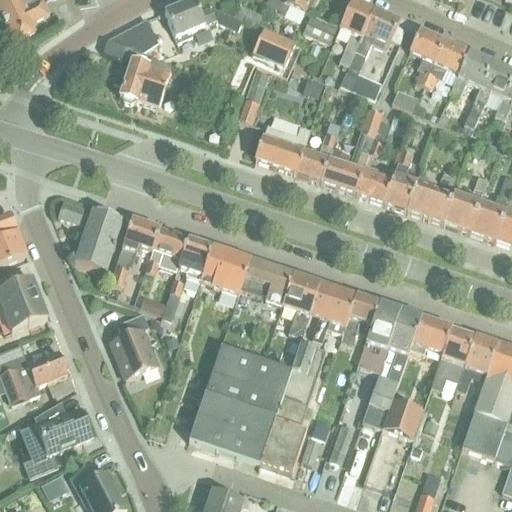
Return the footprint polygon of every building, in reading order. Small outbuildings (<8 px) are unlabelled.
[(0,0),(0,41),(8,38),(13,48),(34,38),(30,28),(48,20),(38,0),(17,0),(16,1),(16,0),(0,0)] [(303,18),(311,0),(269,0),(264,12),(284,22),(289,12),(303,18)] [(511,0),(505,0),(503,5),(511,9),(511,0)] [(354,58),(373,15),(351,5),(338,35),(350,40),(343,56),(344,56),(338,69),(348,73),(354,58)] [(194,6),(165,18),(177,47),(217,29),(210,13),(199,18),(194,6)] [(238,11),(233,23),(263,36),(267,38),(271,30),(254,22),(256,19),(238,11)] [(398,26),(373,15),(354,58),(365,62),(373,43),(388,50),(390,46),(396,33),(398,26)] [(307,20),(299,37),(327,49),(335,33),(307,20)] [(145,25),(107,46),(131,54),(142,58),(157,47),(145,25)] [(396,33),(390,46),(398,49),(404,36),(396,33)] [(422,92),(443,46),(418,35),(408,58),(421,64),(416,75),(420,77),(415,89),(422,92)] [(262,37),(252,61),(283,75),(293,51),(262,37)] [(131,54),(107,46),(103,58),(127,66),(131,54)] [(443,46),(422,92),(431,95),(435,84),(439,86),(444,75),(457,80),(468,57),(443,46)] [(312,49),(308,58),(315,61),(319,51),(312,49)] [(468,57),(457,80),(448,102),(458,106),(466,88),(479,94),(480,94),(491,67),(468,57)] [(117,73),(112,89),(121,92),(118,103),(121,104),(122,109),(128,111),(132,108),(135,109),(135,108),(157,115),(169,81),(172,73),(149,63),(146,73),(130,68),(127,77),(117,73)] [(479,94),(462,130),(472,135),(483,110),(496,116),(502,104),(511,81),(511,76),(491,67),(480,94),(479,94)] [(239,126),(250,130),(268,79),(255,75),(246,105),(239,126)] [(511,81),(502,104),(496,116),(494,122),(504,127),(511,108),(511,81)] [(411,118),(416,105),(396,97),(391,110),(411,118)] [(328,166),(320,188),(354,200),(364,171),(368,160),(379,127),(378,126),(381,119),(368,115),(360,139),(350,168),(348,173),(345,172),(349,160),(332,155),(328,166)] [(389,130),(379,127),(368,160),(377,163),(381,150),(382,150),(389,130)] [(294,179),(302,157),(305,146),(309,137),(299,133),(296,142),(266,132),(262,144),(254,165),(294,179)] [(317,162),(302,157),(294,179),(320,188),(328,166),(335,144),(325,141),(322,151),(321,151),(317,162)] [(393,181),(383,210),(405,217),(415,188),(403,184),(407,172),(406,171),(410,160),(401,157),(393,181)] [(393,181),(364,171),(354,200),(383,210),(393,181)] [(495,214),(478,209),(468,239),(494,248),(504,218),(511,195),(511,185),(506,183),(495,214)] [(482,197),(486,186),(477,183),(473,194),(482,197)] [(441,230),(451,203),(450,202),(452,195),(438,190),(435,197),(432,196),(434,190),(417,184),(415,188),(405,217),(441,230)] [(452,200),(451,203),(441,230),(468,239),(478,209),(479,207),(468,203),(468,205),(452,200)] [(103,278),(121,225),(91,215),(89,219),(82,217),(83,215),(62,208),(57,223),(78,230),(78,228),(86,231),(73,268),(103,278)] [(0,242),(16,236),(9,217),(0,220),(0,242)] [(511,220),(504,218),(494,248),(511,254),(511,220)] [(152,257),(159,234),(131,225),(110,290),(120,293),(128,272),(130,273),(138,252),(152,257)] [(159,234),(152,257),(145,277),(154,281),(158,269),(174,274),(178,273),(187,244),(159,234)] [(16,236),(0,242),(0,270),(26,261),(16,236)] [(212,252),(187,244),(178,273),(187,277),(185,283),(200,288),(212,252)] [(238,300),(240,295),(250,265),(212,252),(200,288),(238,300)] [(250,265),(240,295),(266,304),(265,306),(282,312),(293,280),(250,265)] [(320,289),(293,280),(282,312),(295,316),(287,339),(301,344),(309,321),(320,289)] [(0,316),(0,317),(9,339),(46,325),(30,284),(0,295),(0,316)] [(179,302),(183,288),(174,285),(169,298),(179,302)] [(320,289),(309,321),(319,325),(312,345),(322,349),(327,334),(343,340),(356,301),(320,289)] [(343,340),(341,346),(352,349),(357,337),(368,341),(372,330),(379,309),(356,301),(343,340)] [(144,302),(140,313),(162,320),(165,309),(144,302)] [(162,320),(161,323),(171,327),(175,312),(165,309),(162,320)] [(368,341),(356,373),(378,381),(387,355),(401,317),(379,309),(372,330),(368,341)] [(378,384),(362,428),(382,435),(391,408),(393,404),(397,390),(409,357),(412,349),(420,323),(401,317),(387,355),(396,358),(386,387),(378,384)] [(121,344),(110,348),(125,386),(157,373),(142,337),(147,334),(142,320),(116,331),(121,344)] [(451,333),(420,323),(412,349),(409,357),(422,362),(425,354),(442,359),(451,333)] [(152,324),(148,333),(155,335),(159,326),(152,324)] [(451,333),(442,359),(430,393),(440,396),(444,384),(458,389),(474,342),(471,341),(471,340),(463,338),(462,338),(451,334),(451,333)] [(474,342),(458,389),(456,395),(465,398),(470,384),(483,389),(498,349),(474,341),(474,342)] [(175,343),(165,345),(167,353),(177,351),(175,343)] [(300,349),(291,376),(259,470),(291,480),(305,437),(299,435),(326,358),(300,349)] [(511,354),(498,349),(483,389),(460,454),(493,466),(511,412),(511,354)] [(18,352),(0,358),(0,384),(11,412),(38,401),(35,392),(67,380),(65,375),(67,374),(63,363),(61,364),(59,359),(26,371),(18,352)] [(204,401),(188,448),(258,472),(259,470),(291,376),(220,353),(209,386),(204,401)] [(199,382),(194,398),(204,401),(209,386),(199,382)] [(397,390),(393,404),(401,407),(405,393),(397,390)] [(421,418),(391,408),(382,435),(411,445),(421,418)] [(45,459),(20,469),(27,485),(57,473),(51,458),(90,443),(80,416),(60,423),(56,412),(35,424),(38,432),(35,433),(45,459)] [(511,412),(493,466),(509,472),(500,499),(511,503),(511,412)] [(316,427),(310,443),(323,447),(329,431),(316,427)] [(426,427),(422,437),(434,441),(437,431),(426,427)] [(336,430),(324,464),(340,470),(352,435),(336,430)] [(16,431),(8,436),(14,445),(22,441),(16,431)] [(420,439),(417,448),(430,453),(433,444),(420,439)] [(311,472),(319,448),(308,444),(300,468),(311,472)] [(412,453),(409,462),(419,465),(422,457),(412,453)] [(120,511),(111,494),(114,493),(106,479),(100,483),(93,471),(69,484),(84,511),(120,511)] [(391,476),(388,492),(399,494),(402,478),(391,476)] [(238,511),(241,506),(212,496),(206,511),(238,511)] [(429,511),(432,504),(420,500),(415,511),(429,511)]
